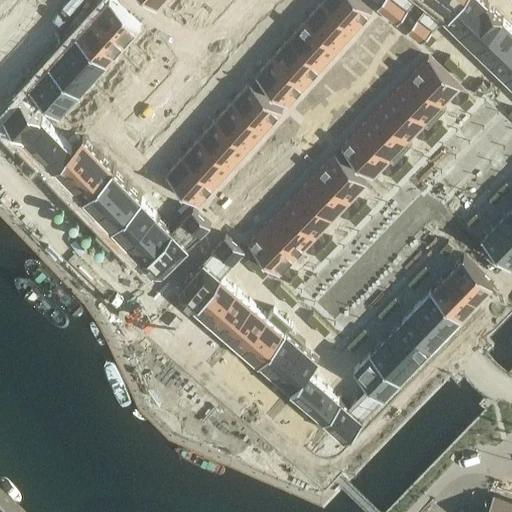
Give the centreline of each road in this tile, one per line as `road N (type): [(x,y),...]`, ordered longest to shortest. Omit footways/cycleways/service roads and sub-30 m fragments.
road 1 (residential): [(454,347),(345,459),(311,466),(114,294),(0,174)]
road 2 (unknown): [(114,163),(19,58)]
